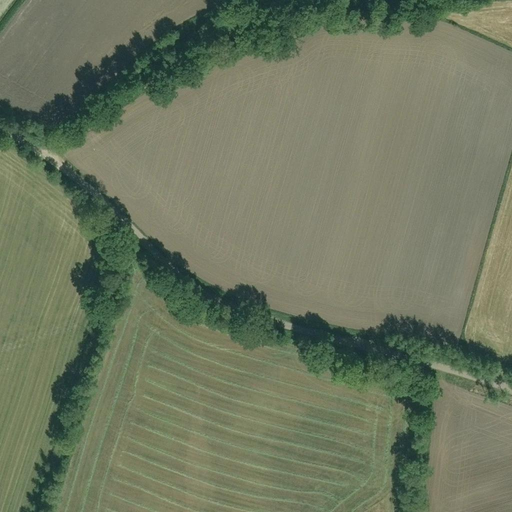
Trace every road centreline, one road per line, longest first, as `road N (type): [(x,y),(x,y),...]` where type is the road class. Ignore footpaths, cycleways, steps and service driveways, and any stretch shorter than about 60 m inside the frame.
road 1 (residential): [(0,126),(81,181),(204,296),(511,389)]
road 2 (track): [(136,232),(48,511)]
